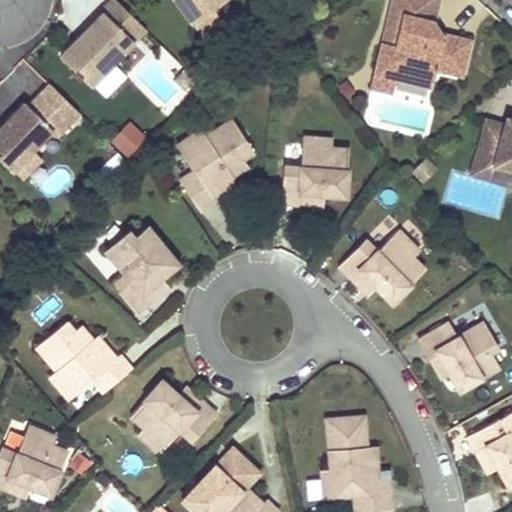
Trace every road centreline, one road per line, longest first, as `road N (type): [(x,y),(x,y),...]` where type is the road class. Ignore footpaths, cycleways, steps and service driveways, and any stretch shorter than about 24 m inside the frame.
road 1 (residential): [(321,328),(308,286),(271,262),(227,268),(197,300),(195,344),(221,379),(264,389),(304,369),(316,350)]
road 2 (residential): [(446,511),(405,399),(358,339),(321,328)]
